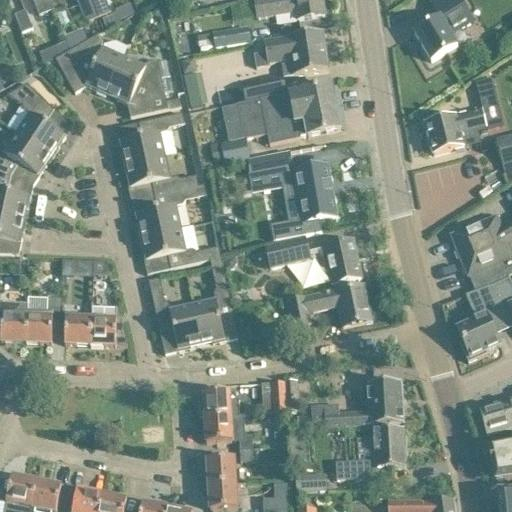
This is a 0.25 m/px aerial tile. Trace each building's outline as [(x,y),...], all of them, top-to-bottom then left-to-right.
[(50,4),(48,0),(31,0),(39,19),(53,13),(50,4)] [(90,0),(75,0),(84,22),(90,25),(99,21),(93,6),(90,0)] [(90,0),(93,6),(99,21),(111,15),(104,0),(90,0)] [(183,10),(181,0),(172,0),(169,1),(172,12),(183,10)] [(325,20),(321,0),(284,0),(271,2),(254,4),(258,24),(290,19),(291,25),(325,20)] [(456,0),(447,0),(433,9),(440,21),(415,37),(432,65),(457,50),(450,38),(471,25),(456,0)] [(26,13),(15,18),(23,37),(34,33),(26,13)] [(251,46),(249,31),(199,38),(201,53),(251,46)] [(328,75),(325,56),(322,36),(264,45),(266,57),(254,59),(256,72),(270,70),(270,67),(281,65),(283,81),(294,80),(328,75)] [(108,98),(124,62),(103,52),(105,48),(100,38),(56,64),(75,97),(86,91),(91,93),(92,91),(97,93),(96,95),(97,96),(98,94),(108,98)] [(145,71),(124,62),(108,98),(118,103),(117,105),(118,105),(119,103),(124,105),(123,108),(128,110),(131,122),(169,113),(158,64),(147,67),(145,71)] [(196,70),(194,62),(181,65),(184,78),(193,76),(196,70)] [(282,79),(242,87),(245,104),(285,96),(282,79)] [(30,118),(17,137),(51,159),(57,150),(59,151),(60,150),(58,149),(60,144),(63,145),(66,140),(46,127),(55,114),(27,87),(7,99),(22,109),(23,114),(30,118)] [(229,146),(221,148),(225,168),(250,163),(246,143),(267,138),(268,138),(270,148),(275,147),(301,142),(300,141),(308,139),(308,140),(341,133),(332,89),(291,98),(291,96),(236,107),(237,109),(222,112),(229,146)] [(207,108),(205,95),(187,99),(190,112),(207,108)] [(482,112),(425,127),(434,159),(465,151),(481,147),(477,134),(487,131),(482,112)] [(139,127),(115,132),(118,145),(120,151),(122,151),(123,156),(123,157),(126,168),(165,160),(160,137),(167,136),(170,132),(185,128),(183,117),(139,127)] [(51,159),(17,137),(5,156),(0,153),(0,175),(11,180),(20,167),(40,180),(43,175),(41,174),(44,169),(46,171),(47,170),(45,168),(51,159)] [(511,138),(496,143),(503,168),(508,189),(511,186),(511,138)] [(292,171),(289,157),(249,163),(252,178),(292,171)] [(165,160),(126,168),(128,179),(126,180),(126,181),(128,180),(130,186),(127,186),(129,192),(131,192),(134,205),(199,190),(196,180),(181,183),(177,180),(170,182),(165,160)] [(299,225),(273,229),(276,244),(321,236),(319,223),(336,220),(327,169),(284,176),(289,206),(295,205),(299,225)] [(8,195),(11,180),(0,175),(0,218),(24,223),(26,212),(29,213),(29,212),(27,211),(28,206),(30,206),(31,200),(8,195)] [(199,190),(134,205),(137,218),(134,218),(136,224),(138,223),(139,229),(137,229),(137,231),(139,230),(142,241),(181,232),(176,210),(183,208),(186,204),(208,199),(205,189),(199,190)] [(24,223),(0,218),(0,257),(19,258),(24,235),(22,234),(24,223)] [(497,221),(451,239),(473,293),(511,277),(511,258),(509,252),(511,250),(511,226),(503,232),(497,221)] [(181,232),(142,241),(144,252),(144,253),(146,258),(143,259),(145,265),(168,260),(171,273),(210,265),(212,271),(223,269),(219,251),(197,256),(193,253),(186,255),(181,232)] [(362,282),(354,244),(325,250),(325,251),(308,255),(306,245),(267,253),(271,272),(314,262),(316,270),(327,277),(331,276),(333,288),(362,282)] [(74,280),(75,264),(62,263),(62,279),(74,280)] [(32,265),(32,274),(38,274),(41,271),(41,265),(32,265)] [(108,266),(94,265),(93,278),(111,279),(108,266)] [(215,304),(193,309),(202,348),(212,346),(213,348),(214,348),(214,346),(219,344),(220,347),(225,345),(239,343),(234,319),(223,269),(212,271),(216,292),(214,297),(215,304)] [(511,286),(509,280),(488,290),(505,329),(511,325),(511,286)] [(160,282),(149,285),(160,335),(174,332),(179,356),(185,354),(184,352),(189,351),(191,351),(202,348),(193,309),(171,314),(169,307),(165,304),(160,282)] [(372,325),(364,289),(288,305),(294,332),(310,329),(308,317),(339,310),(343,332),(372,325)] [(505,329),(488,290),(466,299),(474,317),(470,326),(457,331),(467,353),(463,355),(469,367),(488,358),(487,355),(500,349),(494,334),(505,329)] [(52,348),(53,321),(53,314),(60,315),(60,302),(47,302),(46,314),(28,313),(27,347),(52,348)] [(73,303),(60,302),(60,315),(73,315),(73,303)] [(27,347),(28,313),(28,307),(0,305),(0,320),(2,320),(1,346),(27,347)] [(117,324),(117,311),(100,310),(100,311),(91,310),(90,323),(90,349),(128,351),(122,324),(117,324)] [(90,349),(90,323),(66,322),(65,348),(90,349)] [(287,416),(285,386),(262,388),(264,417),(287,416)] [(298,398),(297,386),(285,386),(286,399),(298,398)] [(338,409),(325,410),(326,433),(404,428),(401,386),(367,388),(369,416),(339,418),(338,409)] [(230,395),(203,397),(204,407),(200,408),(201,423),(205,422),(205,423),(232,421),(230,395)] [(511,402),(479,412),(487,441),(510,434),(511,442),(511,402)] [(233,446),(232,421),(205,423),(207,448),(233,446)] [(359,466),(335,467),(336,485),(348,484),(391,481),(390,472),(406,471),(404,433),(374,435),(375,444),(357,445),(359,466)] [(307,434),(290,436),(292,460),(310,458),(307,434)] [(253,453),(253,441),(240,442),(241,453),(253,453)] [(511,448),(490,453),(496,484),(511,480),(511,448)] [(254,466),(253,453),(241,453),(241,467),(254,466)] [(235,462),(208,464),(209,489),(236,487),(235,462)] [(326,478),(296,480),(296,482),(297,495),(297,497),(327,495),(326,478)] [(32,511),(38,485),(12,480),(5,511),(31,511),(32,511)] [(57,511),(62,490),(38,485),(32,511),(57,511)] [(237,511),(236,487),(209,489),(210,511),(237,511)] [(77,493),(73,511),(100,511),(103,499),(77,493)] [(511,511),(511,493),(500,495),(501,499),(497,499),(498,509),(500,509),(500,511),(511,511)] [(263,510),(262,497),(250,498),(251,511),(263,510)] [(103,499),(100,511),(125,511),(127,504),(103,499)]
